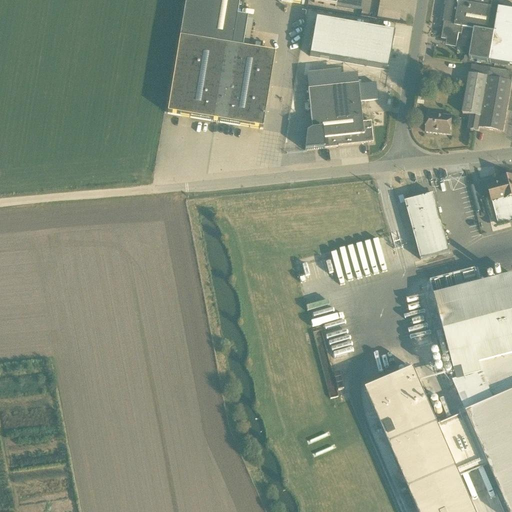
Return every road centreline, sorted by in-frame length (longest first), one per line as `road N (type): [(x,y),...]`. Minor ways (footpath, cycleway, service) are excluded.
road 1 (unclassified): [(152,189),(394,163)]
road 2 (unknown): [(265,179),(286,52),(264,0)]
road 3 (residential): [(394,163),(422,0)]
road 4 (track): [(152,189),(0,204)]
